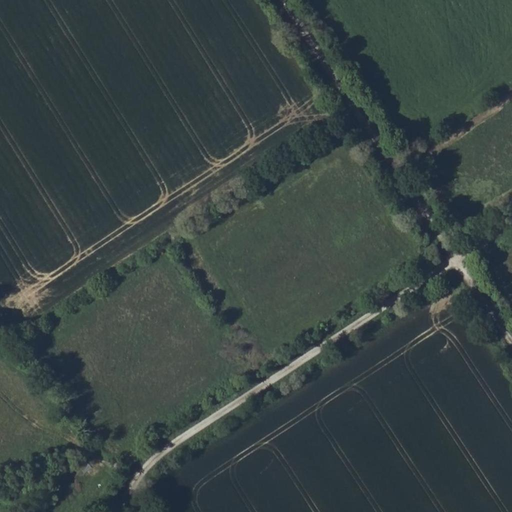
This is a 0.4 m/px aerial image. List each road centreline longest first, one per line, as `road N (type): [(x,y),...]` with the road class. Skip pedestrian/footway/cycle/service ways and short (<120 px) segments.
road 1 (track): [(511,226),(144,466),(121,511)]
road 2 (track): [(511,348),(277,0)]
